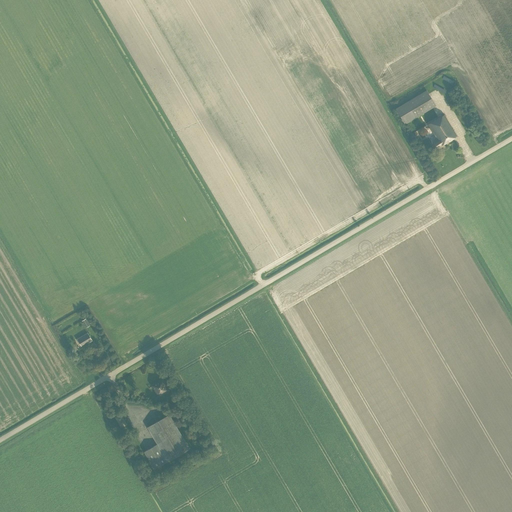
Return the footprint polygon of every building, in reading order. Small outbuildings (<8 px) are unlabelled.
[(436,106),(427,90),(396,109),(405,125),(436,106)] [(452,128),(453,128),(445,114),(428,125),(436,139),(433,141),(437,148),(457,136),(452,128)] [(89,343),(92,340),(88,334),(85,336),(78,341),(81,346),(88,342),(89,343)] [(162,394),(168,391),(162,380),(153,386),(158,394),(161,392),(162,394)] [(190,449),(190,448),(170,414),(147,427),(157,444),(145,452),(155,469),(190,449)] [(122,428),(127,425),(121,415),(116,418),(122,428)]
